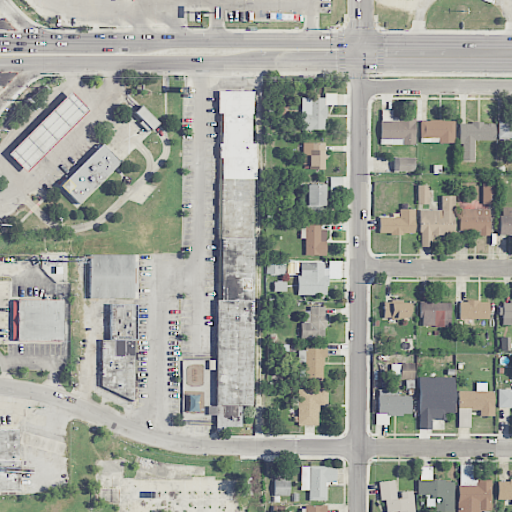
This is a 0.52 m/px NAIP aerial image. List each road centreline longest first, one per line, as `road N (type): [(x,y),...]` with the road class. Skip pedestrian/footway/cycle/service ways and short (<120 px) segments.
road 1 (residential): [(511,450),(201,448),(0,387)]
road 2 (residential): [(360,53),(357,511)]
road 3 (secondary): [(0,64),(263,63)]
road 4 (secondary): [(360,53),(338,40),(143,41)]
road 5 (residential): [(511,269),(358,269)]
road 6 (secondary): [(511,53),(360,53)]
road 7 (residential): [(511,88),(360,88)]
